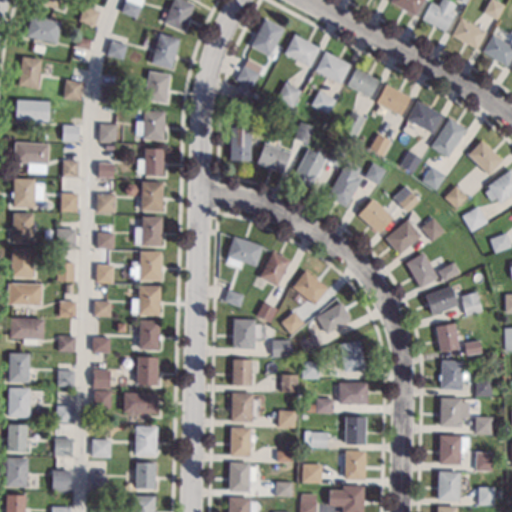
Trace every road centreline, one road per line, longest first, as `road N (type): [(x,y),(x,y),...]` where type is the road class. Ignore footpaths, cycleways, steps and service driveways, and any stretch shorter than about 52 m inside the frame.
road 1 (residential): [(190,511),(199,110),(238,0)]
road 2 (residential): [(198,193),(246,196),(292,215),(347,251),(378,287),(403,359),(400,511)]
road 3 (residential): [(511,125),(299,0)]
